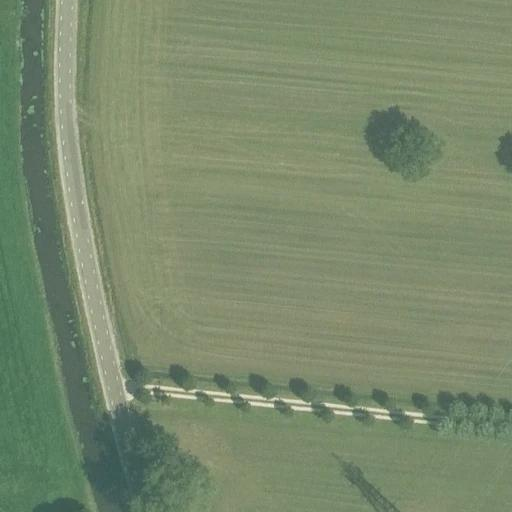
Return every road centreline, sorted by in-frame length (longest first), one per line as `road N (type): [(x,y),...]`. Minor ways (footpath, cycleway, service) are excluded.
road 1 (unclassified): [(148,511),(113,389),(77,203),(69,0)]
road 2 (track): [(113,389),(511,429)]
